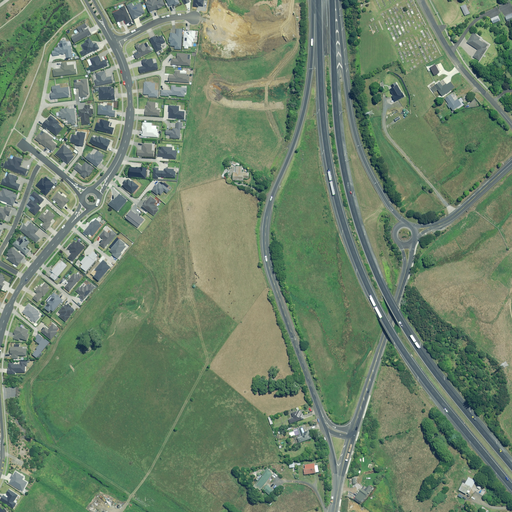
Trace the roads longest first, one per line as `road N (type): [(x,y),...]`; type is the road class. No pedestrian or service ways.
road 1 (motorway): [(511,487),(413,367),(356,263),(329,166),(318,0)]
road 2 (motorway): [(331,0),(341,155),(365,244),(403,325),(511,465)]
road 3 (motorway): [(336,0),(354,131),(372,178),(403,223)]
road 4 (secondary): [(320,411),(268,268),(271,195)]
road 5 (motorway): [(271,195),(304,102),(313,0)]
road 6 (secondary): [(355,428),(404,271)]
road 7 (unclassified): [(421,0),(450,52),(511,124)]
road 8 (tertiary): [(107,178),(130,108),(113,44)]
